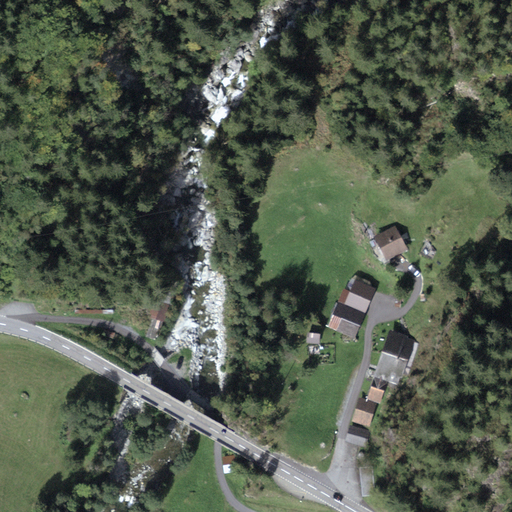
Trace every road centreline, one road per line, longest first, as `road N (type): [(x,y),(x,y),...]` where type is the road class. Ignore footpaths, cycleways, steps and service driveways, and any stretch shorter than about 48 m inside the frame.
road 1 (primary): [(332,498),(52,340),(0,323)]
road 2 (unclassified): [(0,323),(85,320),(140,339),(218,417),(224,487),(248,511)]
road 3 (residential): [(332,498),(373,315),(397,314),(418,284),(400,263)]
